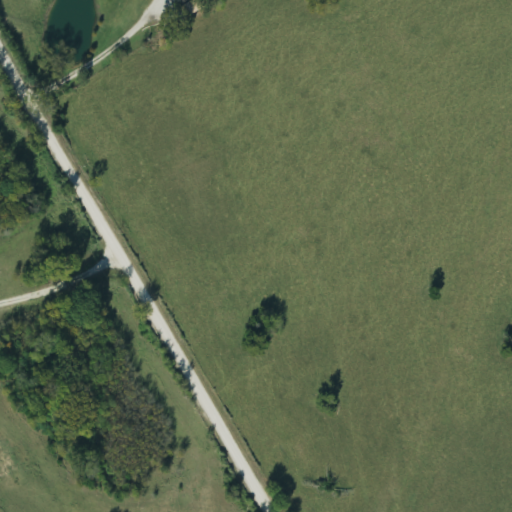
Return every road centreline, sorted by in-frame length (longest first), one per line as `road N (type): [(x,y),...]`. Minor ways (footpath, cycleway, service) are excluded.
road 1 (residential): [(269,511),(0,57)]
road 2 (residential): [(28,104),(153,15)]
